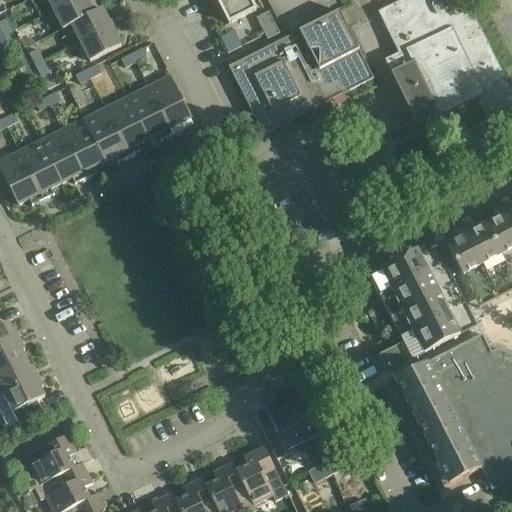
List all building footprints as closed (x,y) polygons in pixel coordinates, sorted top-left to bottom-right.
[(47,0),(53,13),(78,0),(47,0)] [(63,31),(94,14),(86,0),(78,0),(53,13),(63,31)] [(215,0),(229,26),(256,12),(250,0),(215,0)] [(495,62),(465,0),(455,0),(447,4),(446,1),(442,0),(437,0),(434,2),(432,6),(422,2),(422,0),(406,0),(378,14),(399,56),(385,62),(418,129),(477,100),(466,77),(495,62)] [(80,45),(112,29),(102,10),(94,14),(63,31),(63,32),(71,27),(80,45)] [(287,124),(327,104),(343,95),(343,94),(348,92),(349,93),(373,80),(339,13),(229,69),(253,117),(254,116),(257,122),(256,123),(263,136),(280,127),(280,126),(286,122),(287,124)] [(268,13),(256,20),(267,41),(279,35),(268,13)] [(0,32),(3,38),(11,34),(5,21),(0,23),(0,32)] [(90,64),(121,48),(112,29),(80,45),(90,64)] [(18,47),(17,46),(11,34),(3,38),(9,51),(18,47)] [(0,53),(1,55),(9,51),(3,38),(0,39),(0,53)] [(35,68),(44,63),(37,51),(28,56),(35,68)] [(131,56),(135,64),(146,58),(142,51),(131,56)] [(124,69),(135,64),(131,56),(121,62),(124,69)] [(21,75),(30,70),(23,58),(14,62),(21,75)] [(502,83),(505,82),(495,62),(466,77),(477,100),(493,133),(511,124),(511,90),(507,93),(502,83)] [(47,92),(56,87),(44,63),(35,68),(47,92)] [(90,81),(101,76),(96,67),(86,72),(90,81)] [(27,88),(36,83),(30,70),(21,75),(27,88)] [(79,87),(90,81),(86,72),(74,78),(79,87)] [(180,126),(191,121),(170,78),(148,89),(172,137),(183,132),(180,126)] [(161,143),(172,137),(148,89),(126,100),(148,143),(158,137),(161,143)] [(60,103),(56,94),(45,99),(50,108),(60,103)] [(39,114),(50,108),(45,99),(34,105),(39,114)] [(137,148),(148,143),(126,100),(105,111),(129,159),(140,154),(137,148)] [(118,165),(129,159),(105,111),(83,122),(105,164),(115,159),(118,165)] [(18,126),(13,116),(2,121),(7,130),(8,132),(18,126)] [(458,118),(449,123),(454,134),(463,129),(458,118)] [(94,170),(105,164),(83,122),(62,132),(86,181),(97,175),(94,170)] [(75,186),(86,181),(62,132),(40,143),(62,186),(72,181),(75,186)] [(51,191),(62,186),(40,143),(19,154),(43,202),(54,197),(51,191)] [(32,208),(43,202),(19,154),(0,163),(0,171),(18,208),(29,202),(32,208)] [(511,209),(508,202),(498,207),(511,233),(511,209)] [(496,221),(485,227),(511,279),(511,233),(498,207),(491,211),(496,221)] [(470,221),(460,226),(494,291),(511,281),(511,279),(485,227),(475,232),(470,221)] [(458,240),(446,246),(474,301),(494,291),(460,226),(452,230),(458,240)] [(369,277),(368,277),(379,298),(390,319),(383,322),(384,323),(395,318),(408,343),(379,358),(387,374),(467,333),(471,331),(476,329),(470,315),(466,307),(437,250),(420,258),(417,252),(369,277)] [(0,351),(20,342),(15,332),(12,333),(7,325),(0,328),(0,351)] [(436,383),(491,355),(482,337),(427,365),(436,383)] [(0,374),(26,362),(22,354),(25,352),(20,342),(0,351),(0,374)] [(511,356),(497,352),(491,355),(436,383),(481,471),(482,471),(492,490),(511,480),(511,356)] [(0,387),(4,396),(38,378),(33,368),(30,370),(26,362),(0,374),(0,387)] [(444,490),(481,471),(436,383),(427,365),(390,384),(444,490)] [(42,412),(37,402),(45,399),(40,390),(43,388),(38,378),(4,396),(18,424),(42,412)] [(327,437),(339,431),(325,402),(314,408),(304,389),(295,394),(299,401),(288,407),(306,442),(325,432),(327,437)] [(306,442),(288,407),(278,412),(274,405),(265,409),(274,428),(263,433),(277,462),(289,456),(287,451),(306,442)] [(35,478),(24,484),(29,493),(29,494),(34,491),(34,490),(75,470),(69,458),(76,454),(72,446),(68,437),(46,448),(50,457),(30,468),(35,478)] [(339,443),(343,453),(353,448),(348,438),(339,443)] [(275,504),(288,497),(264,449),(243,460),(247,467),(237,472),(233,465),(256,511),(257,511),(255,507),(272,498),(275,504)] [(317,469),(307,474),(314,486),(325,481),(324,481),(341,472),(335,460),(317,469)] [(256,511),(233,465),(213,475),(217,482),(206,487),(203,480),(202,480),(218,511),(256,511)] [(52,511),(67,511),(98,497),(97,496),(90,500),(85,490),(92,486),(83,467),(75,470),(34,490),(34,491),(40,503),(46,500),(52,511)] [(218,511),(202,480),(182,490),(186,498),(176,503),(172,495),(172,496),(179,511),(218,511)] [(179,511),(172,496),(152,506),(154,511),(142,511),(141,511),(179,511)] [(104,511),(105,510),(98,497),(67,511),(104,511)] [(348,509),(349,511),(369,511),(365,501),(348,509)] [(331,511),(341,511),(341,502),(331,502),(331,511)] [(503,511),(508,511),(511,510),(511,507),(509,503),(501,507),(503,511)]
